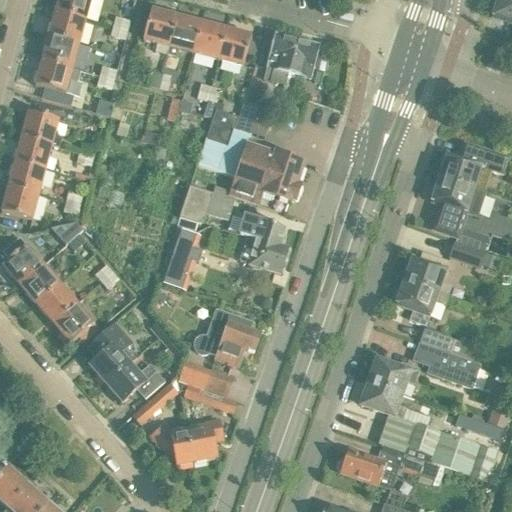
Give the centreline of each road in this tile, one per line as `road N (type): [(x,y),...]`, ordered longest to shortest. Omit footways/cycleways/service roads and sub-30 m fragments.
road 1 (residential): [(391,116),(343,149),(222,511)]
road 2 (residential): [(289,511),(414,154),(391,116)]
road 3 (tertiary): [(259,511),(391,116)]
road 4 (residential): [(158,511),(0,331)]
road 5 (residential): [(369,33),(242,0)]
